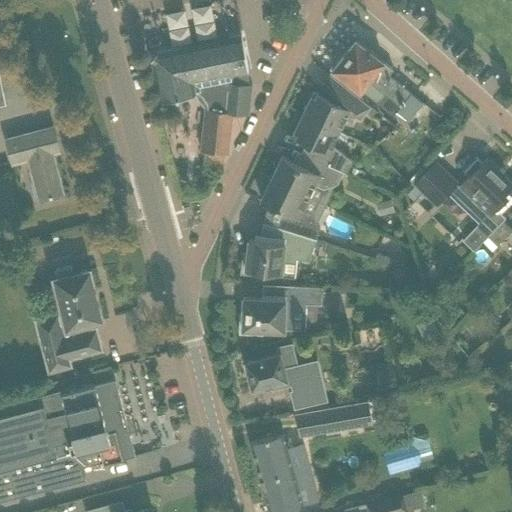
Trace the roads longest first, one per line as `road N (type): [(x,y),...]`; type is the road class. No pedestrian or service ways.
road 1 (residential): [(181,290),(322,0)]
road 2 (tertiary): [(181,290),(97,0)]
road 3 (unknown): [(0,502),(223,444)]
road 4 (tertiary): [(240,511),(181,290)]
road 5 (residential): [(371,0),(511,126)]
